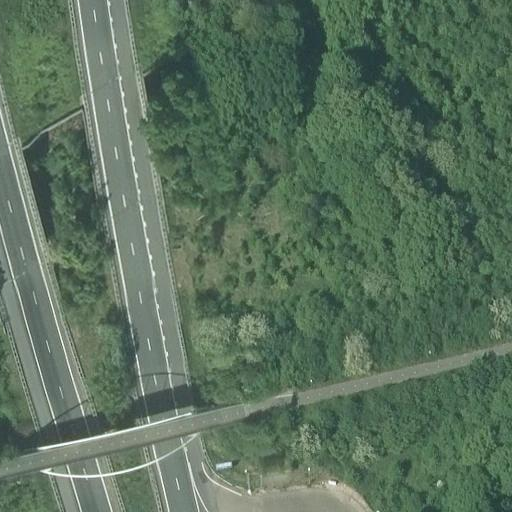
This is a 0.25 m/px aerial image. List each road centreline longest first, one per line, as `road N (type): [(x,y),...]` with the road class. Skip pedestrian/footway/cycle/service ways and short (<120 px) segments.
road 1 (motorway): [(182,511),(91,0)]
road 2 (motorway): [(0,169),(96,511)]
